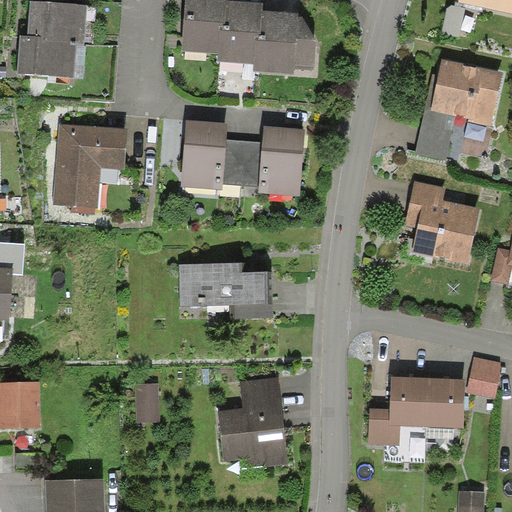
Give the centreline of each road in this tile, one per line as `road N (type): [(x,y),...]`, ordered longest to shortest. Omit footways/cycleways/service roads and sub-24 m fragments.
road 1 (residential): [(336,311),(363,123),(392,0)]
road 2 (residential): [(330,511),(336,311)]
road 3 (residential): [(336,311),(511,352)]
